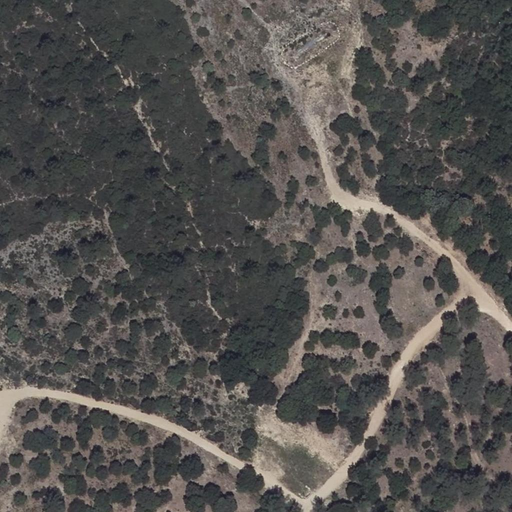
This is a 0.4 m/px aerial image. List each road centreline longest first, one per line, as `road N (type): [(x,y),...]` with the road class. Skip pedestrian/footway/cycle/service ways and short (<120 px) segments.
road 1 (track): [(304,511),(245,467),(118,404),(25,388),(0,394)]
road 2 (track): [(511,327),(469,307),(431,323),(369,436),(308,511)]
